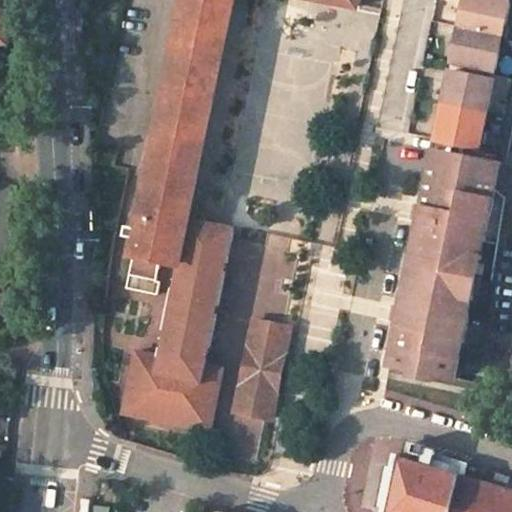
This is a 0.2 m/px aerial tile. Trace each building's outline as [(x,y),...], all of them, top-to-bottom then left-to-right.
[(234,0),(186,0),(133,255),(178,265),(160,358),(137,354),(127,403),(139,406),(137,415),(210,430),(221,377),(221,376),(221,375),(221,374),(221,373),(220,372),(219,371),(218,370),(217,370),(207,368),(234,227),(189,218),(234,0)] [(495,67),(510,0),(465,0),(466,0),(461,23),(459,34),(456,47),(454,58),(495,67)] [(466,0),(465,0),(459,0),(455,21),(461,23),(466,0)] [(449,46),(456,47),(459,34),(461,23),(455,21),(449,46)] [(492,79),(451,69),(449,79),(443,105),(438,129),(436,138),(478,147),(492,79)] [(449,79),(443,78),(437,104),(443,105),(449,79)] [(432,128),(438,129),(443,105),(437,104),(432,128)] [(499,163),(434,150),(431,162),(422,207),(419,221),(401,307),(398,321),(389,364),(454,379),(458,356),(448,354),(451,340),(461,342),(467,313),(457,310),(460,298),(470,300),(480,256),(469,254),(471,241),(482,243),(488,214),(478,211),(480,197),(491,200),(496,177),(499,163)] [(488,214),(491,200),(480,197),(478,211),(488,214)] [(422,207),(414,205),(411,219),(419,221),(422,207)] [(480,256),(482,243),(471,241),(469,254),(480,256)] [(467,313),(470,300),(460,298),(457,310),(467,313)] [(401,307),(393,305),(389,320),(398,321),(401,307)] [(290,329),(255,322),(236,411),(272,419),(290,329)] [(458,356),(461,342),(451,340),(448,354),(458,356)] [(397,456),(385,511),(511,511),(511,490),(510,490),(497,486),(397,456)] [(510,490),(511,482),(511,477),(501,474),(497,486),(510,490)]
